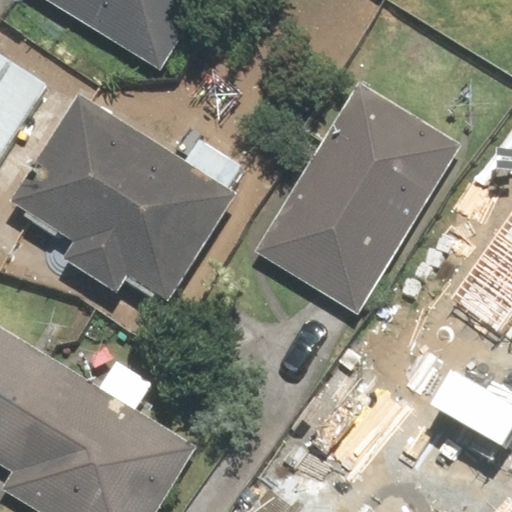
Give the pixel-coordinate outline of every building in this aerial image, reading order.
[(51,0),(173,75),(219,0),(51,0)] [(253,195),(92,97),(85,108),(0,55),(0,171),(34,192),(22,211),(84,249),(76,263),(127,294),(136,281),(183,309),(253,195)] [(369,87),(263,252),(361,314),(467,149),(369,87)] [(511,224),(459,305),(511,339),(511,224)] [(162,511),(203,445),(0,321),(0,463),(23,478),(12,496),(38,511),(162,511)] [(407,487),(383,472),(358,511),(511,511),(511,388),(466,360),(420,432),(436,442),(407,487)]
